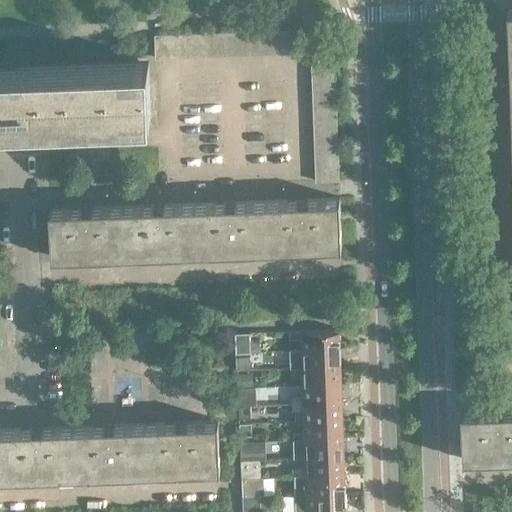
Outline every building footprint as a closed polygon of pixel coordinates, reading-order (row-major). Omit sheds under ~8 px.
[(285,28),(273,29),(274,53),(285,52),(285,28)] [(296,28),(285,28),(285,52),(297,52),(296,28)] [(308,28),(296,28),(297,52),(309,51),(308,28)] [(261,29),(249,30),(250,54),(262,53),(261,29)] [(273,29),(261,29),(262,53),(274,53),(273,29)] [(237,30),(225,31),(226,54),(238,54),(237,30)] [(249,30),(237,30),(238,54),(250,54),(249,30)] [(214,31),(202,32),(203,55),(214,55),(214,31)] [(225,31),(214,31),(214,55),(226,54),(225,31)] [(178,32),(166,33),(167,57),(179,56),(178,32)] [(190,32),(178,32),(179,56),(191,56),(190,32)] [(202,32),(190,32),(191,56),(203,55),(202,32)] [(166,33),(154,33),(155,57),(167,57),(166,33)] [(334,60),(311,61),(311,73),(335,72),(334,60)] [(0,120),(150,114),(150,110),(148,64),(132,65),(0,69),(0,120)] [(335,72),(311,73),(312,85),(335,84),(335,72)] [(335,84),(312,85),(312,97),(336,96),(335,84)] [(336,96),(312,97),(313,108),(336,108),(336,96)] [(336,108),(313,108),(313,120),(337,120),(336,108)] [(337,120),(313,120),(314,132),(337,132),(337,120)] [(337,132),(314,132),(314,144),(338,143),(337,132)] [(338,143),(314,144),(315,156),(338,155),(338,143)] [(338,155),(315,156),(315,168),(339,167),(338,155)] [(339,167),(315,168),(315,180),(339,179),(339,167)] [(338,197),(267,200),(269,247),(339,245),(340,246),(341,246),(340,196),(339,197),(338,197)] [(267,200),(194,202),(196,250),(269,247),(267,200)] [(194,202),(122,205),(124,253),(196,250),(194,202)] [(51,207),(50,207),(52,256),(53,256),(53,255),(124,253),(122,205),(51,208),(51,207)] [(340,328),(289,330),(289,338),(300,337),(300,349),(340,348),(340,328)] [(235,332),(236,352),(251,351),(250,339),(250,331),(235,332)] [(250,339),(251,351),(261,351),(260,339),(250,339)] [(290,349),(290,367),(341,365),(340,348),(300,349),(290,349)] [(236,355),(237,369),(251,368),(251,354),(236,355)] [(341,365),(290,367),(291,374),(301,373),(301,384),(342,383),(341,365)] [(237,372),(238,386),(249,386),(254,386),(254,372),(237,372)] [(291,395),(292,403),(342,401),(342,383),(301,384),(302,395),(291,395)] [(250,396),(249,386),(238,386),(239,396),(250,396)] [(342,401),(292,403),(292,410),(302,409),(303,421),(343,419),(342,401)] [(250,404),(239,404),(240,418),(250,417),(250,404)] [(461,409),(462,434),(463,458),(464,458),(464,457),(511,455),(511,407),(462,409),(461,409)] [(218,419),(146,422),(148,469),(219,466),(219,467),(220,467),(219,418),(218,418),(218,419)] [(293,431),(293,439),(344,437),(343,419),(303,421),(303,431),(293,431)] [(146,422),(74,425),(76,472),(148,469),(146,422)] [(251,422),(240,422),(240,435),(251,435),(251,422)] [(74,425),(1,427),(3,475),(76,472),(74,425)] [(344,437),(293,439),(294,457),(304,456),(344,455),(344,437)] [(241,445),(241,460),(257,460),(257,445),(241,445)] [(294,467),(294,475),(345,473),(344,455),(304,456),(304,467),(294,467)] [(252,462),(242,462),(242,473),(252,473),(252,462)] [(345,473),(294,475),(295,493),(346,491),(345,473)] [(243,495),(260,494),(264,494),(264,476),(242,477),(243,495)] [(295,493),(296,511),(295,511),(329,511),(329,510),(346,509),(346,491),(295,493)] [(261,511),(260,494),(243,495),(243,511),(261,511)]
